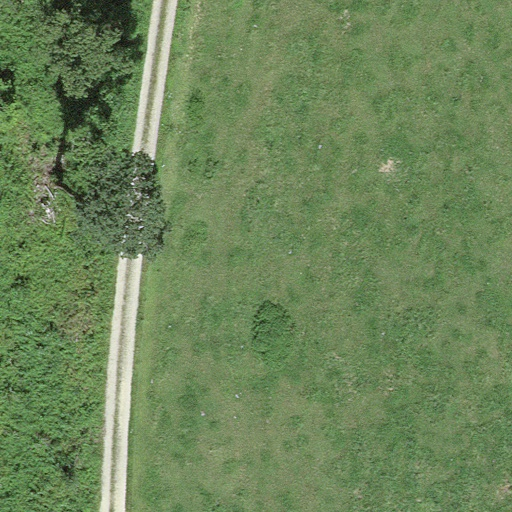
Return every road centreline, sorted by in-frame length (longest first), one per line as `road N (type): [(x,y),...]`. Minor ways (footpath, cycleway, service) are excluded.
road 1 (track): [(167,0),(120,511)]
road 2 (track): [(187,0),(154,116)]
